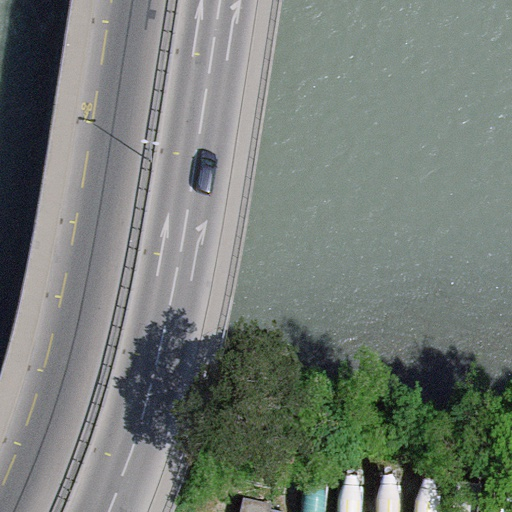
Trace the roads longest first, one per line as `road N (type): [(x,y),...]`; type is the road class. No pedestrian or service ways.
road 1 (secondary): [(139,0),(90,292),(18,511)]
road 2 (secondary): [(106,511),(171,298),(221,0)]
